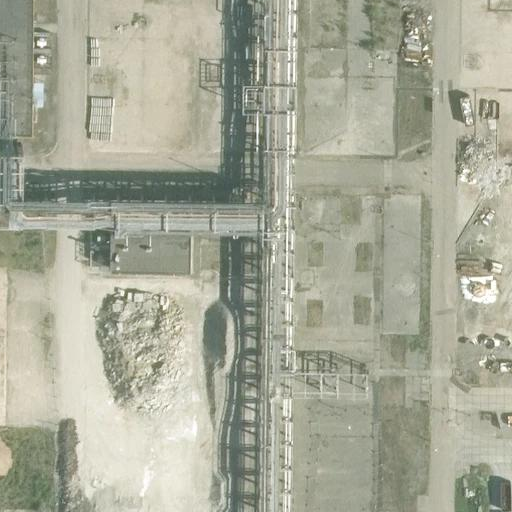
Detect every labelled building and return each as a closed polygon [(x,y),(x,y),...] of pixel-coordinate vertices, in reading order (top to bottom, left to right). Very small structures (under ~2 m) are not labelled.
[(0,0),(0,131),(30,132),(31,0),(0,0)] [(358,38),(359,27),(342,24),(340,35),(358,38)] [(232,106),(232,88),(221,88),(222,107),(232,106)] [(108,231),(108,269),(188,270),(188,232),(108,231)] [(375,278),(377,257),(354,255),(352,277),(375,278)] [(130,296),(152,300),(155,288),(132,283),(130,296)] [(89,330),(100,330),(101,300),(114,300),(114,306),(128,306),(128,285),(91,284),(89,330)] [(131,344),(132,333),(115,331),(113,341),(131,344)]
